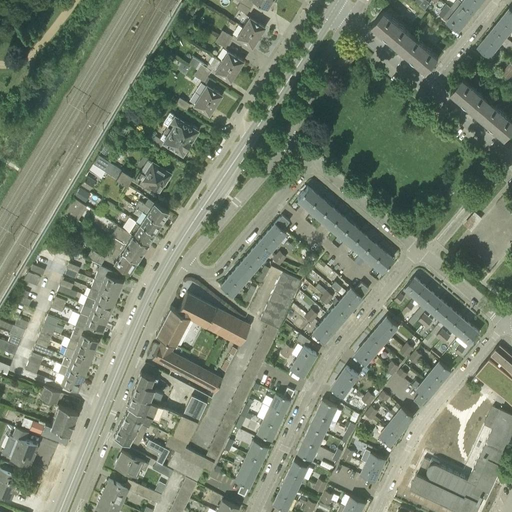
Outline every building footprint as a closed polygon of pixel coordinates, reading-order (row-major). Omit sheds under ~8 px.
[(272,2),(273,0),(252,0),(266,9),(271,1),(272,2)] [(460,0),(456,0),(450,7),(466,20),(474,11),(460,0)] [(460,0),(474,11),(481,1),(480,0),(460,0)] [(241,2),(239,1),(236,7),(246,13),(250,8),(241,2)] [(450,7),(443,16),(447,19),(446,20),(446,21),(458,30),(466,20),(450,7)] [(509,8),(502,17),(511,25),(511,9),(510,7),(509,8)] [(410,57),(413,59),(415,61),(415,60),(427,70),(438,56),(411,33),(384,10),(372,23),(384,33),(383,34),(388,37),(399,46),(411,56),(410,57)] [(242,26),(258,36),(264,26),(248,16),(242,26)] [(511,25),(502,17),(494,27),(505,36),(511,27),(511,25)] [(251,46),(258,36),(242,26),(235,36),(251,46)] [(494,27),(486,37),(497,45),(505,36),(494,27)] [(218,35),(229,41),(232,36),(222,29),(218,35)] [(225,47),(229,41),(218,35),(214,40),(225,47)] [(478,46),(489,55),(497,45),(486,37),(478,46)] [(338,60),(346,67),(354,57),(353,56),(357,51),(351,47),(347,52),(345,51),(339,58),(338,60)] [(220,60),(236,70),(243,60),(227,50),(220,60)] [(230,80),(236,70),(220,60),(212,55),(206,64),(193,56),(189,63),(197,68),(208,75),(211,69),(211,68),(230,80)] [(197,68),(193,74),(204,81),(208,75),(197,68)] [(511,73),(505,68),(501,72),(509,79),(511,74),(511,73)] [(489,123),(491,125),(493,127),(494,127),(505,136),(511,128),(511,118),(490,100),(462,77),(451,90),(462,100),(464,102),(466,104),(467,104),(478,113),(489,123)] [(199,93),(215,104),(221,94),(205,83),(199,93)] [(208,114),(215,104),(199,93),(192,104),(208,114)] [(175,102),(186,109),(189,103),(179,96),(175,102)] [(162,122),(167,125),(159,137),(155,134),(151,140),(174,155),(177,150),(181,152),(185,146),(187,146),(190,142),(189,140),(190,140),(197,129),(173,113),(173,114),(169,111),(162,122)] [(126,184),(132,175),(121,168),(121,169),(98,154),(93,163),(102,169),(126,184)] [(149,187),(151,184),(157,188),(163,180),(163,181),(167,175),(168,175),(169,175),(170,174),(170,173),(170,172),(170,171),(170,170),(169,169),(168,169),(167,169),(166,169),(159,165),(160,163),(151,158),(150,160),(143,155),(137,164),(141,166),(133,177),(149,187)] [(98,176),(102,169),(93,163),(88,170),(98,176)] [(81,184),(90,189),(95,180),(87,174),(81,184)] [(307,206),(318,194),(307,185),(306,186),(304,184),(299,190),(301,191),(297,197),(307,206)] [(75,194),(85,200),(91,191),(80,185),(75,194)] [(307,206),(318,215),(328,203),(318,194),(307,206)] [(86,205),(73,197),(63,214),(76,222),(86,205)] [(136,205),(137,206),(161,221),(168,210),(148,198),(145,203),(139,199),(136,205)] [(318,215),(329,224),(339,212),(328,203),(318,215)] [(154,232),(161,221),(137,206),(133,212),(139,215),(135,220),(154,232)] [(475,209),(465,222),(473,229),(483,216),(475,209)] [(284,225),(290,219),(283,212),(277,219),(284,225)] [(329,224),(339,233),(350,221),(339,212),(329,224)] [(147,243),(154,232),(135,220),(131,226),(126,222),(122,227),(147,243)] [(339,233),(350,243),(360,230),(350,221),(339,233)] [(278,240),(286,231),(275,222),(267,231),(278,240)] [(118,224),(109,237),(107,241),(115,246),(136,259),(147,243),(122,227),(118,224)] [(350,243),(361,252),(371,240),(360,230),(350,243)] [(259,240),(270,249),(278,240),(267,231),(259,240)] [(44,245),(55,251),(58,244),(47,238),(44,245)] [(252,249),(262,258),(270,249),(259,240),(252,249)] [(290,250),(293,246),(287,240),(283,244),(290,250)] [(361,252),(371,261),(382,249),(371,240),(361,252)] [(128,272),(136,259),(115,246),(110,254),(116,257),(113,262),(128,272)] [(86,257),(100,264),(105,257),(91,248),(86,257)] [(244,258),(255,267),(262,258),(252,249),(244,258)] [(382,249),(371,261),(382,270),(392,258),(382,249)] [(282,260),(286,256),(279,250),(275,254),(282,260)] [(279,264),(282,260),(275,254),(272,258),(279,264)] [(236,267),(247,276),(255,267),(244,258),(236,267)] [(66,267),(77,272),(79,266),(68,262),(66,267)] [(30,269),(43,274),(45,268),(32,264),(30,269)] [(94,278),(119,288),(122,280),(116,277),(118,273),(100,264),(97,270),(94,278)] [(260,272),(265,275),(269,267),(264,264),(260,272)] [(64,273),(75,277),(77,272),(66,267),(64,273)] [(228,276),(239,285),(247,276),(236,267),(228,276)] [(299,278),(282,270),(277,280),(296,288),(300,279),(299,278)] [(40,277),(28,271),(24,278),(24,279),(37,285),(40,277)] [(256,279),(261,282),(265,275),(260,272),(256,279)] [(231,294),(239,285),(228,276),(220,285),(231,294)] [(405,286),(414,294),(423,284),(414,276),(405,286)] [(59,284),(70,288),(73,283),(62,278),(59,284)] [(115,297),(119,288),(94,278),(90,286),(115,297)] [(296,288),(277,280),(273,289),(291,298),(296,288)] [(337,291),(341,287),(334,280),(330,284),(337,291)] [(77,291),(70,288),(59,284),(57,289),(68,294),(75,296),(77,291)] [(246,292),(252,294),(256,287),(250,284),(246,292)] [(414,294),(423,302),(432,292),(423,284),(414,294)] [(112,305),(115,297),(90,286),(87,295),(112,305)] [(353,304),(361,295),(350,286),(342,295),(353,304)] [(268,299),(287,308),(291,298),(273,289),(268,299)] [(329,300),(333,296),(326,289),(322,293),(329,300)] [(162,337),(159,344),(152,357),(181,372),(215,390),(222,377),(188,359),(171,350),(189,316),(239,343),(250,324),(187,291),(177,309),(170,305),(155,333),(162,337)] [(28,305),(31,298),(27,297),(16,292),(13,299),(28,305)] [(242,299),(248,302),(252,294),(246,292),(242,299)] [(394,299),(398,302),(404,296),(400,292),(394,299)] [(423,302),(433,310),(442,300),(432,292),(423,302)] [(326,304),(329,300),(322,293),(319,298),(326,304)] [(52,301),(63,305),(66,299),(55,295),(52,301)] [(108,314),(112,305),(87,295),(83,303),(108,314)] [(335,304),(346,313),(353,304),(342,295),(335,304)] [(282,317),(287,308),(268,299),(264,309),(282,317)] [(404,308),(408,311),(414,304),(410,300),(404,308)] [(433,310),(442,318),(451,308),(442,300),(433,310)] [(61,311),(63,305),(52,301),(50,306),(61,311)] [(105,322),(108,314),(83,303),(80,312),(105,322)] [(327,313),(338,323),(346,313),(335,304),(327,313)] [(314,318),(318,314),(311,307),(307,312),(314,318)] [(442,318),(451,326),(460,315),(451,308),(442,318)] [(282,317),(264,309),(259,318),(268,322),(277,327),(282,317)] [(75,325),(94,333),(96,328),(101,331),(105,322),(80,312),(75,325)] [(310,322),(314,318),(307,312),(303,316),(310,322)] [(418,320),(422,323),(428,316),(424,312),(418,320)] [(319,322),(330,332),(338,323),(327,313),(319,322)] [(379,325),(390,334),(398,324),(388,315),(379,325)] [(451,326),(461,334),(469,323),(460,315),(451,326)] [(422,323),(426,327),(432,319),(428,316),(422,323)] [(0,325),(9,329),(12,323),(0,318),(0,325)] [(42,326),(53,331),(55,325),(44,321),(42,326)] [(265,328),(275,332),(277,327),(268,322),(265,328)] [(322,341),(330,332),(319,322),(311,331),(322,341)] [(469,323),(461,334),(470,342),(479,331),(469,323)] [(70,337),(95,347),(98,339),(92,337),(94,333),(75,325),(70,337)] [(382,343),(390,334),(379,325),(371,334),(382,343)] [(40,332),(51,336),(53,331),(42,326),(40,332)] [(263,333),(272,338),(275,332),(265,328),(263,333)] [(436,335),(440,338),(446,331),(442,328),(436,335)] [(440,338),(444,342),(450,335),(446,331),(440,338)] [(306,345),(310,340),(300,332),(296,339),(306,345)] [(7,340),(17,345),(21,337),(10,333),(7,340)] [(260,339),(270,343),(272,338),(263,333),(260,339)] [(363,344),(374,353),(382,343),(371,334),(363,344)] [(0,347),(14,353),(17,345),(7,340),(0,337),(0,347)] [(35,343),(46,347),(48,342),(37,337),(35,343)] [(91,356),(95,347),(70,337),(67,345),(91,356)] [(290,352),(293,348),(276,338),(274,342),(280,346),(290,352)] [(257,344),(267,349),(270,343),(260,339),(257,344)] [(410,351),(414,347),(406,341),(403,346),(410,351)] [(51,355),(53,350),(46,347),(35,343),(33,348),(44,353),(44,352),(51,355)] [(255,350),(265,354),(267,349),(257,344),(255,350)] [(366,362),(374,353),(363,344),(355,353),(366,362)] [(455,350),(459,354),(465,348),(461,344),(455,350)] [(511,354),(500,344),(496,347),(491,352),(492,353),(476,372),(511,403),(511,354)] [(88,364),(91,356),(67,345),(63,354),(65,355),(88,364)] [(296,356),(309,363),(315,352),(303,345),(296,356)] [(287,357),(290,352),(280,346),(277,351),(287,357)] [(407,356),(410,351),(403,346),(400,350),(407,356)] [(419,359),(422,354),(415,348),(412,353),(419,359)] [(252,355),(262,360),(265,354),(255,350),(252,355)] [(416,363),(419,359),(412,353),(408,357),(416,363)] [(28,359),(39,363),(41,358),(30,354),(28,359)] [(88,364),(65,355),(61,363),(84,373),(88,364)] [(250,361),(259,365),(262,360),(252,355),(250,361)] [(309,363),(296,356),(289,367),(302,375),(309,363)] [(25,368),(36,373),(39,363),(28,359),(25,368)] [(226,359),(225,359),(220,368),(225,370),(230,361),(226,359)] [(395,370),(399,366),(391,360),(388,364),(395,370)] [(432,369),(443,378),(450,368),(439,360),(432,369)] [(257,371),(259,365),(250,361),(247,366),(257,371)] [(63,374),(81,381),(84,373),(61,363),(58,371),(63,373),(63,374)] [(392,374),(395,370),(388,364),(385,368),(392,374)] [(339,376),(351,384),(358,374),(346,365),(339,376)] [(244,372),(254,376),(257,371),(247,366),(244,372)] [(404,377),(407,373),(401,367),(397,371),(404,377)] [(435,387),(443,378),(432,369),(424,378),(435,387)] [(131,393),(157,402),(163,404),(164,401),(158,399),(150,396),(151,393),(159,396),(160,395),(162,390),(154,387),(158,377),(140,370),(131,393)] [(242,377),(252,382),(254,376),(244,372),(242,377)] [(81,381),(63,374),(60,382),(77,389),(81,381)] [(351,384),(339,376),(332,387),(343,395),(351,384)] [(239,383),(249,387),(252,382),(242,377),(239,383)] [(428,396),(435,387),(424,378),(421,382),(415,378),(411,383),(417,387),(428,396)] [(237,388),(247,393),(249,387),(239,383),(237,388)] [(39,397),(56,403),(60,391),(43,385),(39,397)] [(234,394),(244,398),(247,393),(237,388),(234,394)] [(386,400),(390,395),(383,389),(379,394),(386,400)] [(372,400),(375,396),(368,390),(364,394),(372,400)] [(126,411),(141,419),(148,423),(153,413),(157,402),(131,393),(126,404),(128,405),(126,411)] [(269,406),(283,412),(288,399),(275,393),(269,406)] [(183,413),(197,420),(206,400),(192,394),(183,413)] [(231,399),(241,404),(244,398),(234,394),(231,399)] [(368,404),(372,400),(364,394),(361,398),(368,404)] [(317,412),(331,418),(337,405),(338,405),(322,398),(319,404),(320,405),(317,412)] [(229,405),(239,409),(241,404),(231,399),(229,405)] [(264,415),(268,404),(263,401),(258,413),(264,415)] [(49,426),(69,433),(77,410),(58,403),(51,423),(49,426)] [(375,415),(378,410),(371,404),(368,409),(375,415)] [(226,410),(236,415),(239,409),(229,405),(226,410)] [(486,494),(501,463),(501,462),(499,461),(511,434),(511,413),(501,408),(493,405),(484,423),(492,426),(468,477),(438,463),(439,461),(431,457),(430,459),(424,456),(417,471),(411,485),(468,511),(474,511),(481,499),(479,499),(482,493),(486,494)] [(263,419),(277,425),(283,412),(269,406),(263,419)] [(394,415),(405,424),(413,415),(402,406),(394,415)] [(375,415),(368,409),(364,413),(371,419),(375,415)] [(224,416),(234,420),(236,415),(226,410),(224,416)] [(119,423),(142,435),(145,428),(138,424),(141,419),(126,411),(119,423)] [(181,412),(172,433),(187,441),(197,420),(183,413),(181,412)] [(331,418),(317,412),(311,425),(325,431),(331,418)] [(66,441),(69,433),(49,426),(51,423),(45,421),(44,423),(37,421),(38,418),(27,414),(26,417),(26,418),(23,425),(29,427),(66,441)] [(386,424),(398,433),(405,424),(394,415),(386,424)] [(221,421),(231,426),(234,420),(224,416),(221,421)] [(277,425),(263,419),(257,431),(256,431),(256,432),(257,432),(271,439),(271,438),(277,425)] [(218,427),(229,431),(231,426),(221,421),(218,427)] [(138,442),(142,435),(119,423),(113,435),(129,443),(132,438),(138,442)] [(398,433),(386,424),(379,434),(390,443),(398,433)] [(304,438),(318,445),(325,431),(311,425),(304,438)] [(16,436),(8,454),(29,463),(37,445),(24,439),(27,431),(15,426),(11,434),(16,436)] [(226,437),(229,431),(218,427),(216,432),(226,437)] [(213,438),(223,443),(226,437),(216,432),(213,438)] [(184,445),(187,441),(172,433),(171,433),(166,443),(175,449),(168,464),(197,479),(203,466),(209,470),(214,460),(184,445)] [(160,452),(155,460),(162,463),(170,449),(149,438),(146,444),(160,452)] [(211,443),(221,448),(223,443),(213,438),(211,443)] [(318,445),(304,438),(298,451),(298,452),(312,458),(313,458),(312,458),(318,445)] [(247,453),(261,459),(267,446),(253,439),(247,453)] [(208,449),(218,454),(221,448),(211,443),(208,449)] [(344,451),(352,455),(355,450),(346,446),(344,451)] [(216,459),(218,454),(208,449),(205,454),(216,459)] [(115,465),(137,475),(140,468),(144,469),(148,462),(122,450),(115,465)] [(366,461),(380,468),(385,457),(371,450),(366,461)] [(352,455),(344,451),(342,456),(350,460),(352,455)] [(241,466),(255,472),(261,459),(247,453),(241,466)] [(290,470),(303,476),(308,465),(295,459),(290,470)] [(162,463),(155,460),(152,467),(169,476),(173,469),(162,463)] [(361,472),(375,479),(380,468),(366,461),(361,472)] [(0,497),(2,494),(11,497),(13,491),(14,488),(18,490),(22,480),(10,475),(12,469),(0,464),(0,497)] [(255,472),(241,466),(234,479),(234,478),(234,479),(241,483),(237,491),(244,495),(255,472)] [(285,480),(298,487),(303,476),(290,470),(285,480)] [(182,481),(194,487),(196,481),(185,475),(182,481)] [(101,493),(121,502),(128,488),(157,501),(161,492),(138,482),(127,477),(123,485),(108,478),(101,493)] [(316,482),(324,486),(327,481),(318,477),(316,482)] [(280,491),(293,497),(298,487),(285,480),(280,491)] [(179,487),(191,493),(194,487),(182,481),(179,487)] [(322,491),(324,486),(316,482),(314,487),(322,491)] [(177,493),(188,499),(191,493),(179,487),(177,493)] [(323,494),(331,499),(334,494),(332,493),(333,490),(329,488),(328,491),(325,490),(323,494)] [(274,502),(288,508),(293,497),(280,491),(274,502)] [(342,503),(359,511),(364,501),(350,494),(347,492),(342,503)] [(116,511),(121,502),(101,493),(95,505),(109,511),(116,511)] [(174,499),(185,504),(188,499),(177,493),(174,499)] [(331,499),(323,494),(320,499),(330,504),(333,499),(331,499)] [(215,510),(220,511),(235,511),(238,506),(221,498),(215,510)] [(306,503),(314,507),(316,502),(308,498),(306,503)] [(171,504),(183,510),(185,504),(174,499),(171,504)] [(310,511),(311,511),(314,507),(306,503),(303,502),(301,507),(310,511)] [(336,511),(358,511),(359,511),(342,503),(340,503),(336,511)]
